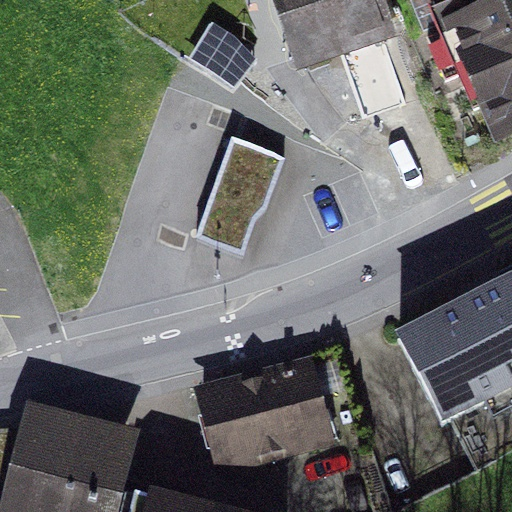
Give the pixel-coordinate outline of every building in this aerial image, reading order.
[(378,0),(281,0),(298,52),(386,24),(378,0)] [(511,0),(452,27),(498,132),(511,125),(511,0)] [(232,136),(198,234),(244,249),(277,151),(232,136)] [(511,282),(389,339),(428,439),(511,402),(511,282)] [(348,360),(200,399),(218,485),(372,450),(348,360)] [(111,511),(127,451),(26,425),(3,511),(111,511)] [(244,511),(141,488),(134,511),(244,511)]
